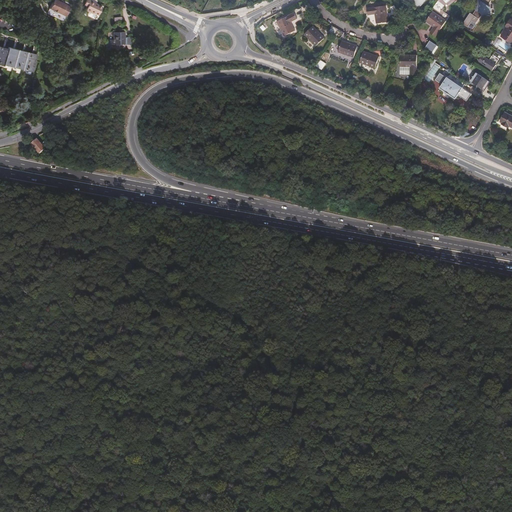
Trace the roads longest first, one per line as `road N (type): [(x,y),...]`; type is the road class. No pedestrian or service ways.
road 1 (trunk): [(198,197),(137,156),(134,115),(164,85),(240,73),(281,81),(511,184)]
road 2 (trunk): [(0,172),(507,265)]
road 3 (trunk): [(511,255),(198,197)]
road 4 (primary): [(231,56),(456,152)]
road 5 (primary): [(459,143),(241,44)]
road 6 (trunk): [(207,48),(0,143)]
road 7 (trunk): [(198,197),(0,159)]
